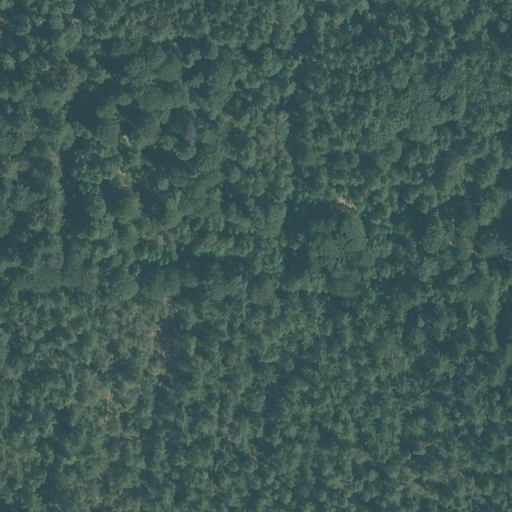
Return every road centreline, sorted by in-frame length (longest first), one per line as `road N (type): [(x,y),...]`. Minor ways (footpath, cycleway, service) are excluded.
road 1 (track): [(0,272),(511,299)]
road 2 (track): [(79,0),(60,275)]
road 3 (track): [(121,282),(100,505)]
road 4 (track): [(161,511),(0,501)]
